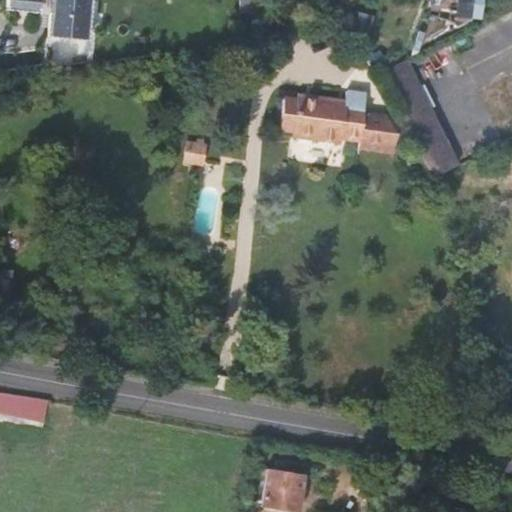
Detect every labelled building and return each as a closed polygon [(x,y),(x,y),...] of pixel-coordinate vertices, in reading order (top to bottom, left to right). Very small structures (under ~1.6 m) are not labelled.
[(84,59),(85,0),(2,0),(2,6),(35,7),(35,13),(45,13),(43,67),(84,59)] [(496,16),(497,0),(480,0),(479,15),(496,16)] [(478,46),(461,53),(474,83),(511,67),(505,54),(486,62),(478,46)] [(452,166),(403,59),(379,72),(428,180),(452,166)] [(397,154),(394,114),(363,109),(366,93),(347,90),(345,98),(298,92),(297,96),(283,94),(278,132),(293,134),(292,138),(339,144),(340,139),(359,142),(358,149),(397,154)] [(204,164),(205,147),(185,144),(183,162),(204,164)] [(0,413),(46,423),(51,402),(0,390),(0,413)] [(292,511),(303,511),(308,478),(268,472),(264,508),(292,511)]
